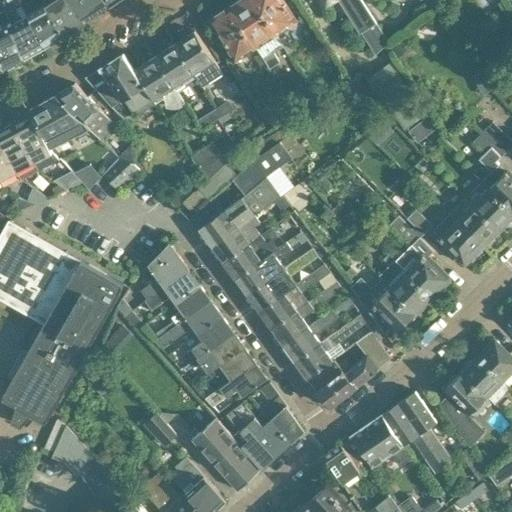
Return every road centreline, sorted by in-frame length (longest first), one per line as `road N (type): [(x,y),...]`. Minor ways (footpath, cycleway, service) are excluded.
road 1 (residential): [(330,427),(181,226),(118,221)]
road 2 (residential): [(330,427),(511,258)]
road 3 (residential): [(190,0),(83,76),(0,112)]
road 4 (residential): [(240,511),(330,427)]
